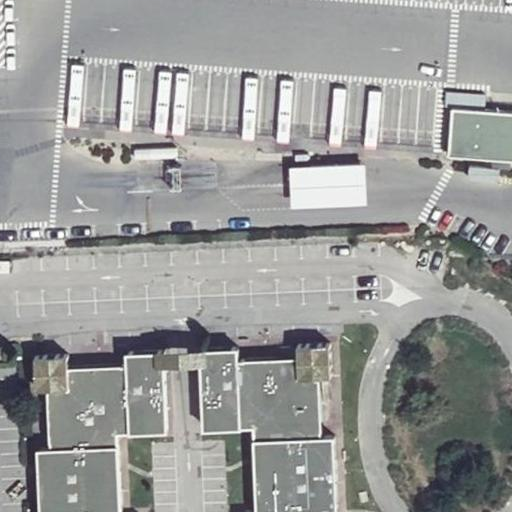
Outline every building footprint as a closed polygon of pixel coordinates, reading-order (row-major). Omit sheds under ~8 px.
[(450,90),(450,103),(484,102),(483,89),(450,90)] [(511,117),(446,111),(441,159),(510,166),(511,165),(511,117)] [(130,149),(131,159),(170,157),(170,147),(130,149)] [(366,155),(292,159),(294,199),(368,195),(366,155)] [(336,511),(333,437),(319,437),(316,377),(330,376),(328,342),(293,344),(293,356),(234,359),(234,347),(197,348),(200,427),(252,425),(256,510),(236,511),(235,511),(336,511)] [(118,511),(114,431),(163,429),(159,350),(124,351),(124,365),(64,368),(63,355),(29,356),(31,389),(44,389),(47,448),(32,450),(35,511),(118,511)]
